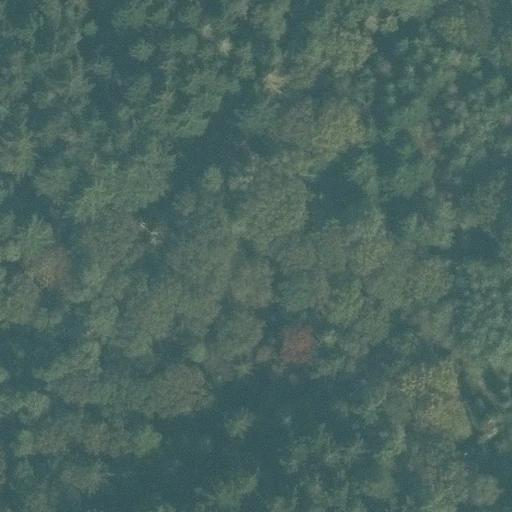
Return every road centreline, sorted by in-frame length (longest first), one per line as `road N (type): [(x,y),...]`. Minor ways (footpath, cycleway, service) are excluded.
road 1 (track): [(435,511),(231,133),(433,0)]
road 2 (track): [(231,133),(0,274)]
road 3 (track): [(96,0),(164,170)]
